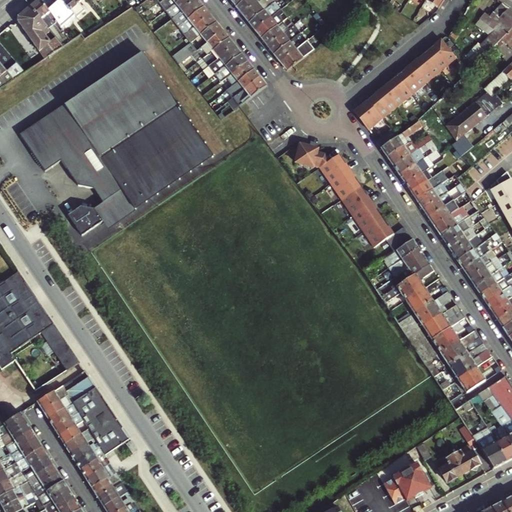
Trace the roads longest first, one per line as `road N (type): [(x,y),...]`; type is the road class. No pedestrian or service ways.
road 1 (residential): [(0,216),(201,511)]
road 2 (residential): [(344,117),(511,367)]
road 3 (residential): [(342,102),(444,20),(457,0)]
road 4 (residential): [(214,0),(301,106)]
